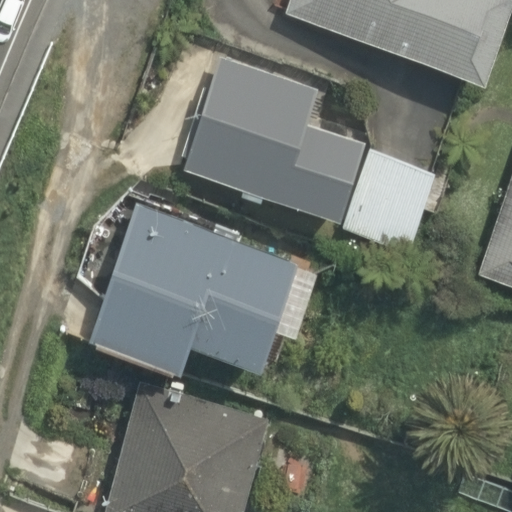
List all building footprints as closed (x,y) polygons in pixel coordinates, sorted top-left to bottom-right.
[(278,0),(277,6),(475,71),(498,0),(278,0)] [(181,159),(333,204),(338,188),(349,191),(340,217),(409,239),(434,162),(365,140),(360,155),(349,152),(354,133),(331,126),(336,112),(302,102),(311,69),(216,41),(181,159)] [(511,272),(511,181),(486,264),(511,272)] [(131,182),(95,297),(84,331),(171,358),(182,325),(258,349),(294,234),(131,182)] [(242,511),(271,403),(161,374),(158,385),(134,379),(98,511),(242,511)]
